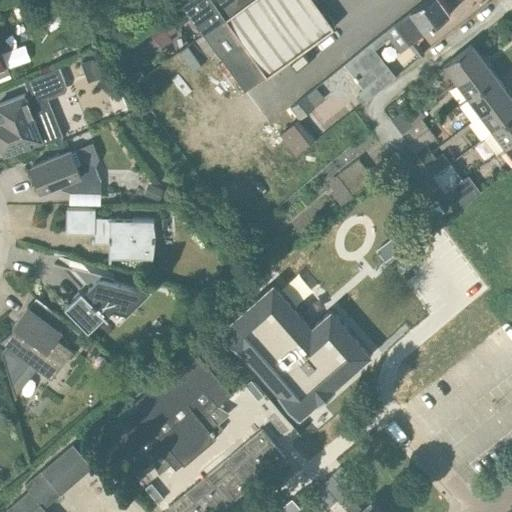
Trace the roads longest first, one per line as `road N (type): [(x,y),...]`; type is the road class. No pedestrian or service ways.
road 1 (residential): [(388,406),(262,511)]
road 2 (residential): [(388,406),(477,511)]
road 3 (unknown): [(381,412),(389,370),(448,309)]
